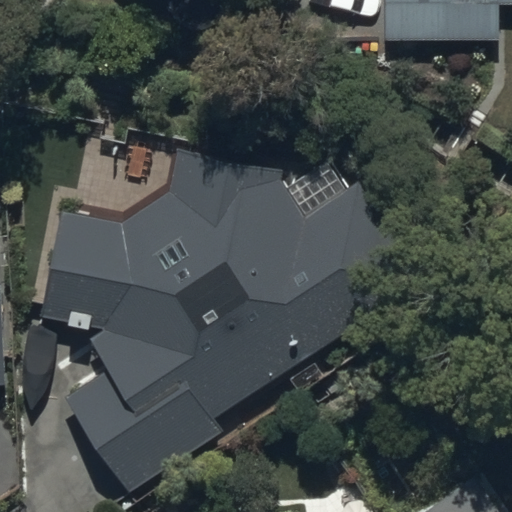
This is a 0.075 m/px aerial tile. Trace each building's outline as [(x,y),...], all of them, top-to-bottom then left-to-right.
[(511,0),(387,0),(388,5),(388,37),(502,37),(501,5),(511,4),(511,0)] [(360,178),(309,211),(288,178),(290,171),(283,170),(180,151),(171,195),(133,219),(70,207),(58,267),(57,268),(58,269),(48,317),(95,327),(105,342),(118,363),(67,395),(131,495),(228,433),(219,419),(429,285),(360,178)] [(9,278),(0,277),(0,386),(13,386),(9,278)] [(363,470),(390,511),(393,511),(421,493),(392,450),(363,470)] [(426,511),(510,511),(484,473),(426,511)]
